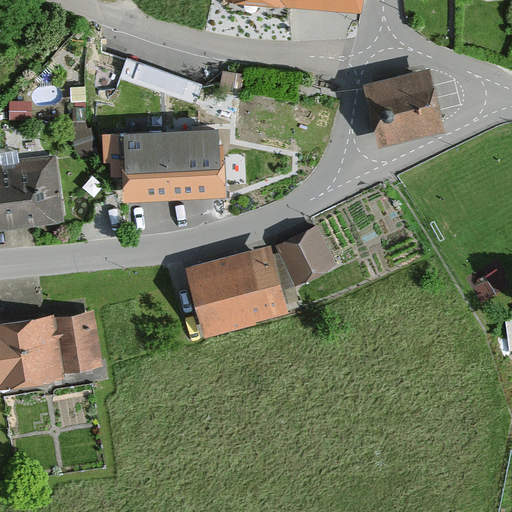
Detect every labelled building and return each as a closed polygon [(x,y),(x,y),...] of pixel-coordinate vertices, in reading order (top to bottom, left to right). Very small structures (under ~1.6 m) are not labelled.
[(225,0),(226,0),(361,11),(363,1),(362,0),(225,0)] [(199,98),(204,77),(126,57),(121,79),(199,98)] [(379,148),(445,132),(429,69),(363,85),(379,148)] [(123,203),(226,198),(223,145),(219,145),(218,130),(102,135),(103,163),(110,163),(111,178),(122,177),(123,203)] [(0,230),(64,222),(56,156),(0,162),(0,230)] [(335,266),(316,226),(276,246),(294,285),(335,266)] [(182,268),(198,337),(281,317),(265,249),(182,268)] [(0,390),(63,380),(62,374),(103,367),(94,311),(55,317),(55,313),(0,321),(0,390)]
